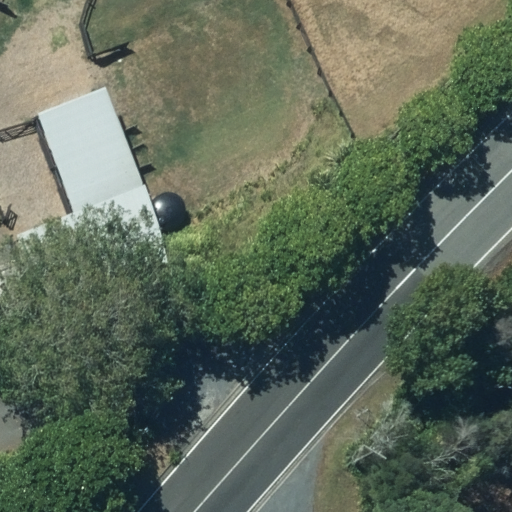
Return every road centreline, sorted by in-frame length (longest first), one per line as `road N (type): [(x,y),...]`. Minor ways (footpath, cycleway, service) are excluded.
road 1 (unclassified): [(198,511),(347,341),(511,171)]
road 2 (unknown): [(248,454),(145,412),(0,391)]
